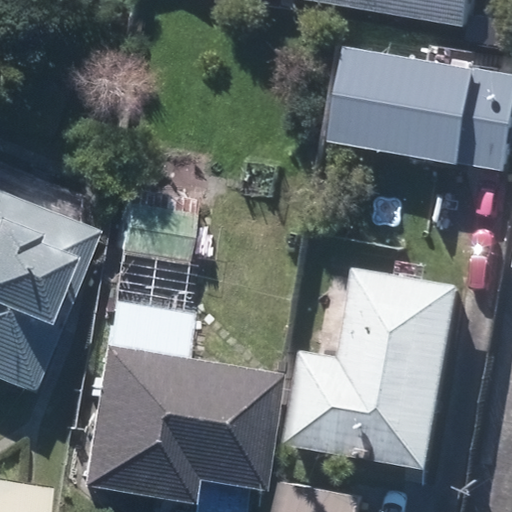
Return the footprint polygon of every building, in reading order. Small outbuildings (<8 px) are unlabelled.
[(303,0),(468,27),(472,0),(303,0)] [(511,79),(352,52),(336,142),(508,171),(511,146),(511,79)] [(0,388),(20,397),(85,237),(0,203),(0,388)] [(188,216),(121,210),(117,258),(184,264),(188,216)] [(306,356),(290,447),(432,471),(463,290),(358,272),(343,362),(306,356)] [(261,379),(96,351),(73,487),(174,504),(179,480),(242,491),(261,379)] [(284,484),(278,511),(358,511),(361,497),(284,484)] [(0,488),(0,511),(32,511),(35,494),(0,488)]
